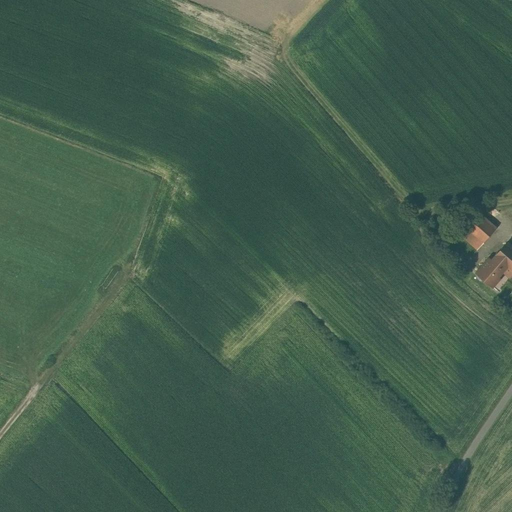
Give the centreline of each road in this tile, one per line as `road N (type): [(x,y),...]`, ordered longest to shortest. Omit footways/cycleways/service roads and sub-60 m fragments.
road 1 (track): [(511,199),(421,213),(287,65)]
road 2 (track): [(125,285),(0,436)]
road 3 (unclassified): [(511,389),(441,511)]
